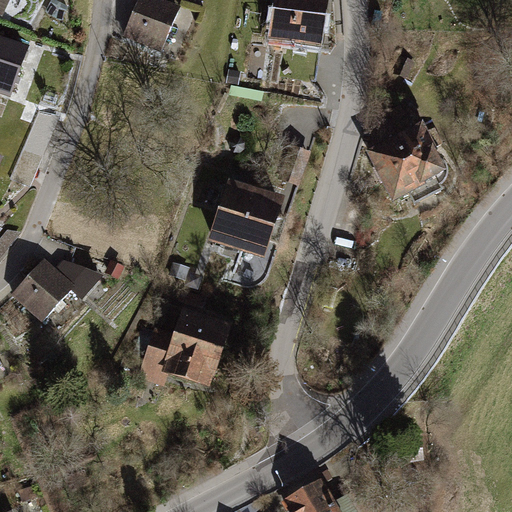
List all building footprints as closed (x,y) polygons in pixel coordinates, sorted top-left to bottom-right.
[(0,0),(0,16),(2,17),(10,0),(0,0)] [(53,0),(52,0),(46,14),(61,22),(68,8),(53,0)] [(181,9),(162,0),(140,0),(125,33),(163,50),(181,9)] [(333,0),(276,0),(270,39),(326,48),(333,0)] [(29,47),(0,35),(0,88),(12,93),(29,47)] [(317,82),(321,53),(283,48),(279,77),(317,82)] [(415,63),(401,56),(393,75),(406,81),(415,63)] [(241,72),(229,71),(227,83),(239,85),(241,72)] [(424,130),(366,159),(394,211),(411,202),(414,211),(444,196),(441,192),(445,189),(447,186),(449,181),(449,177),(448,172),(445,168),(442,166),(438,165),(424,130)] [(230,143),(230,149),(233,153),(241,153),(245,149),(245,143),(240,139),(235,139),(230,143)] [(311,152),(291,145),(280,180),(299,187),(311,152)] [(291,201),(229,179),(208,240),(270,261),(291,201)] [(45,259),(12,296),(43,323),(71,291),(82,300),(104,276),(62,260),(55,268),(45,259)] [(111,262),(105,273),(118,280),(124,268),(111,262)] [(173,264),(169,276),(186,281),(190,269),(173,264)] [(174,333),(155,327),(138,378),(164,386),(168,375),(211,389),(233,325),(182,308),(174,333)] [(52,352),(45,357),(50,365),(58,360),(52,352)] [(199,461),(215,451),(199,424),(183,433),(199,461)] [(323,479),(281,502),(286,511),(358,511),(348,494),(336,501),(323,479)] [(34,487),(19,492),(23,503),(37,498),(34,487)] [(257,511),(262,510),(257,500),(235,511),(257,511)]
